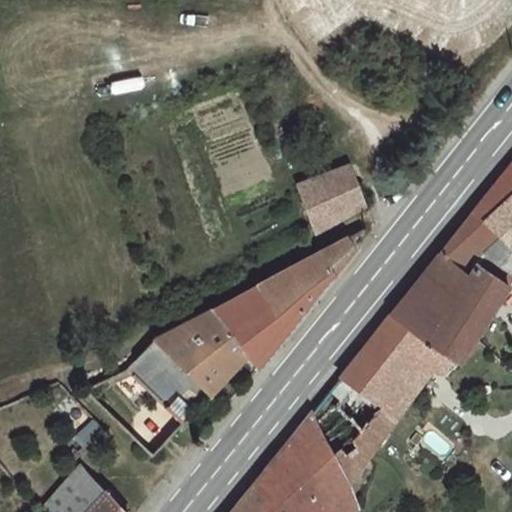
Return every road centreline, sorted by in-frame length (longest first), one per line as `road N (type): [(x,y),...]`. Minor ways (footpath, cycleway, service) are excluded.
road 1 (primary): [(183,511),(511,102)]
road 2 (track): [(403,237),(373,234),(0,382)]
